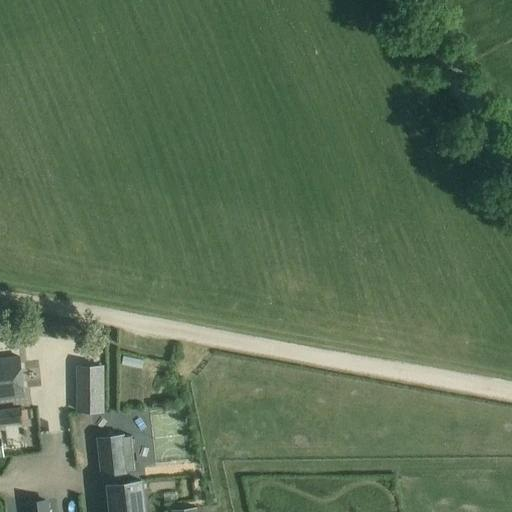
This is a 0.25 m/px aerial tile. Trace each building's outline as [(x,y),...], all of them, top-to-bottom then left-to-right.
[(0,398),(24,395),(19,356),(0,358),(0,398)] [(102,366),(78,366),(78,411),(103,411),(102,366)] [(0,423),(22,421),(21,409),(0,410),(0,423)] [(103,473),(135,469),(131,436),(122,437),(122,436),(99,438),(103,473)] [(109,484),(112,511),(144,511),(141,480),(109,484)] [(30,502),(30,511),(46,511),(45,500),(30,502)]
